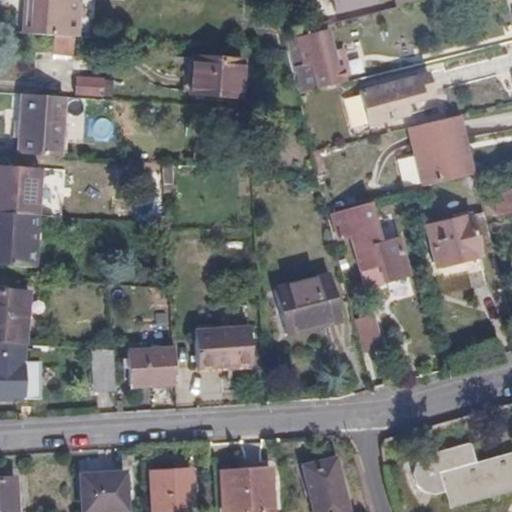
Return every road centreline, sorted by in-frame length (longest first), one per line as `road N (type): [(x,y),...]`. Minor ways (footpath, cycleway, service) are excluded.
road 1 (residential): [(0,438),(362,416)]
road 2 (residential): [(362,416),(511,379)]
